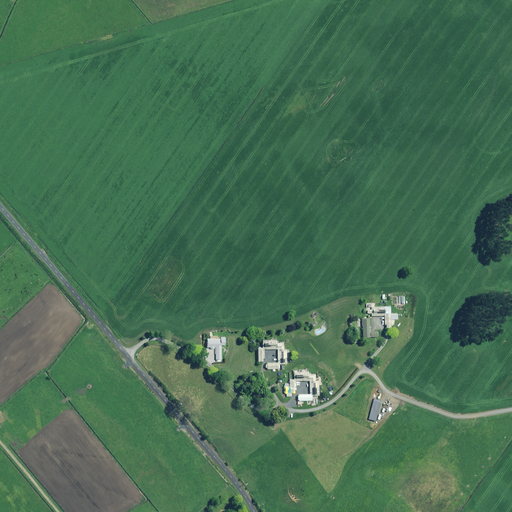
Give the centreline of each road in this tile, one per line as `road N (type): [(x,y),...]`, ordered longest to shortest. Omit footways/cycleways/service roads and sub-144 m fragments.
road 1 (unknown): [(125,351),(151,339),(182,347),(227,378),(246,403),(265,409),(321,405),(361,370),(395,395),(450,416),(511,409)]
road 2 (unclassified): [(254,511),(0,204)]
